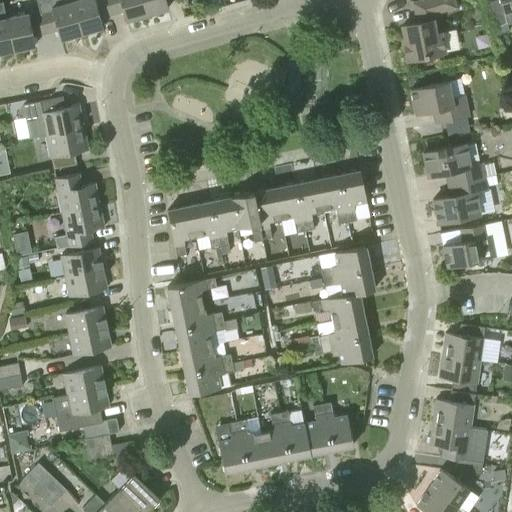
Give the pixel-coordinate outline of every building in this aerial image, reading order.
[(82,33),(72,1),(72,0),(37,0),(40,10),(46,33),(58,30),(60,39),(82,33)] [(112,14),(107,0),(74,0),(72,1),(82,33),(103,27),(100,18),(112,14)] [(147,14),(143,0),(107,0),(112,14),(123,11),(126,20),(147,14)] [(143,0),(147,14),(169,8),(166,0),(143,0)] [(435,34),(430,14),(455,8),(453,0),(424,0),(414,3),(418,23),(403,26),(406,40),(404,41),(408,60),(445,52),(440,33),(435,34)] [(511,0),(493,0),(488,2),(497,33),(509,30),(507,23),(511,21),(511,0)] [(0,52),(13,50),(7,17),(3,1),(0,1),(0,52)] [(46,33),(40,10),(7,17),(13,50),(35,45),(33,36),(46,33)] [(451,97),(448,81),(410,89),(416,115),(432,111),(434,124),(469,117),(465,95),(451,97)] [(47,135),(84,128),(79,105),(65,108),(63,96),(22,104),(17,112),(25,117),(30,138),(47,135)] [(503,121),(511,119),(511,106),(501,108),(503,121)] [(88,150),(84,128),(47,135),(54,169),(77,164),(75,153),(88,150)] [(455,183),(484,177),(481,164),(470,166),(465,144),(424,153),(429,176),(452,171),(455,183)] [(12,169),(15,165),(3,158),(1,162),(0,162),(0,173),(6,178),(12,169)] [(338,175),(348,222),(356,220),(353,203),(366,200),(360,170),(338,175)] [(56,178),(63,213),(100,205),(95,183),(82,186),(79,174),(56,178)] [(317,179),(323,209),(335,207),(339,224),(348,222),(338,175),(317,179)] [(487,190),(484,177),(455,183),(457,195),(434,199),(438,223),(480,214),(475,192),(487,190)] [(295,183),(305,231),(314,229),(311,212),(323,209),(317,179),(295,183)] [(274,188),(281,218),(293,216),(296,232),(305,231),(295,183),(274,188)] [(253,192),(263,239),(272,238),(268,221),(281,218),(274,188),(253,192)] [(232,197),(238,227),(250,225),(254,241),(263,239),(253,192),(232,197)] [(211,201),(220,247),(229,245),(226,230),(238,227),(232,197),(211,201)] [(190,205),(196,236),(208,234),(211,249),(220,247),(211,201),(190,205)] [(100,205),(63,213),(67,234),(55,237),(58,249),(93,242),(91,230),(104,228),(100,205)] [(196,236),(190,205),(167,210),(177,256),(186,254),(183,239),(196,236)] [(498,257),(493,233),(487,234),(485,224),(460,229),(462,241),(443,245),(447,267),(498,257)] [(321,269),(323,278),(370,268),(365,246),(335,252),(337,265),(321,269)] [(62,255),(66,276),(102,268),(98,248),(62,255)] [(39,254),(30,256),(32,263),(41,262),(39,254)] [(17,265),(18,269),(30,266),(29,262),(27,255),(15,258),(17,265)] [(102,268),(66,276),(70,296),(107,288),(102,268)] [(370,268),(323,278),(324,286),(341,283),(343,295),(344,296),(359,293),(374,290),(370,268)] [(172,309),(203,302),(200,290),(217,287),(214,277),(167,287),(172,309)] [(274,277),(262,280),(264,289),(276,286),(274,277)] [(309,281),(311,289),(323,286),(321,278),(309,281)] [(344,296),(343,295),(311,301),(313,311),(330,307),(332,320),(363,313),(359,293),(344,296)] [(12,315),(25,312),(23,300),(10,303),(12,315)] [(176,330),(224,320),(222,311),(205,315),(203,302),(172,309),(176,330)] [(312,311),(310,302),(298,304),(300,314),(312,311)] [(65,313),(70,334),(107,326),(102,305),(65,313)] [(363,313),(332,320),(335,332),(318,336),(320,345),(367,335),(363,313)] [(10,329),(26,326),(25,315),(9,317),(10,329)] [(233,318),(224,320),(225,329),(226,330),(238,328),(236,318),(233,318)] [(181,351),(211,345),(209,332),(225,329),(224,320),(176,330),(181,351)] [(443,355),(480,360),(485,327),(461,323),(460,334),(446,332),(443,355)] [(107,326),(70,334),(74,354),(111,347),(107,326)] [(289,349),(310,345),(309,335),(287,339),(289,349)] [(367,335),(320,345),(322,353),(339,350),(341,363),(372,357),(367,335)] [(320,345),(318,336),(310,338),(312,346),(313,346),(320,345)] [(185,372),(232,362),(230,354),(214,357),(211,345),(181,351),(185,372)] [(320,345),(313,346),(315,355),(322,353),(320,345)] [(451,390),(475,393),(480,360),(443,355),(440,377),(453,379),(451,390)] [(245,367),(253,365),(252,358),(244,360),(245,367)] [(244,360),(232,362),(185,372),(190,394),(220,388),(217,375),(234,371),(234,369),(245,367),(244,360)] [(0,365),(0,377),(21,373),(19,362),(0,365)] [(63,373),(68,393),(104,386),(100,365),(63,373)] [(21,373),(0,377),(0,389),(23,385),(21,373)] [(104,386),(68,393),(53,396),(60,431),(103,422),(100,408),(109,406),(104,386)] [(433,421),(470,426),(475,393),(451,390),(450,400),(437,398),(433,421)] [(331,402),(322,403),(331,450),(354,445),(347,414),(334,417),(331,402)] [(331,450),(322,403),(313,405),(316,421),(304,423),(310,454),(331,450)] [(310,454),(304,423),(291,426),(288,410),(279,412),(289,458),(310,454)] [(289,458),(279,412),(270,414),(274,430),(261,432),(268,463),(289,458)] [(106,420),(109,434),(119,432),(116,417),(106,420)] [(268,463),(261,432),(249,435),(246,419),(237,421),(247,467),(268,463)] [(247,467),(237,421),(228,423),(231,438),(218,441),(224,472),(247,467)] [(442,456),(458,458),(482,462),(487,429),(470,426),(433,421),(430,443),(443,445),(442,456)] [(9,434),(12,453),(26,450),(23,432),(9,434)] [(88,449),(111,445),(109,434),(86,438),(88,449)] [(111,445),(88,449),(90,460),(136,451),(133,440),(111,445)] [(482,462),(458,458),(456,471),(481,475),(482,462)] [(39,462),(31,470),(59,497),(67,489),(39,462)] [(441,468),(429,486),(457,506),(470,488),(441,468)] [(506,480),(504,469),(494,470),(496,481),(506,480)] [(59,497),(31,470),(23,478),(51,505),(59,497)] [(134,473),(119,488),(144,511),(146,511),(160,498),(134,473)] [(466,511),(457,506),(429,486),(416,504),(428,511),(466,511)] [(144,511),(119,488),(105,503),(114,511),(144,511)] [(14,511),(17,511),(26,505),(13,492),(10,492),(14,511)] [(114,511),(105,503),(95,511),(114,511)]
